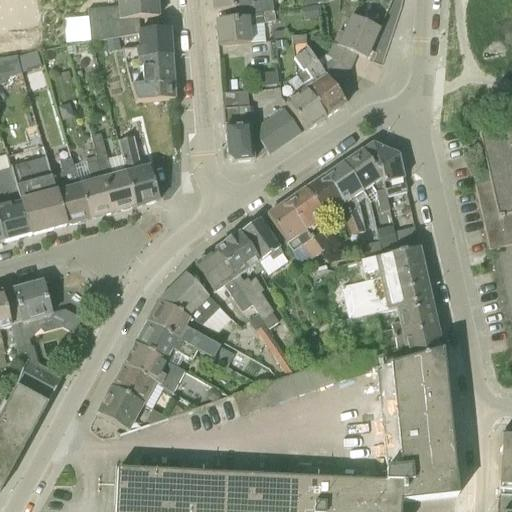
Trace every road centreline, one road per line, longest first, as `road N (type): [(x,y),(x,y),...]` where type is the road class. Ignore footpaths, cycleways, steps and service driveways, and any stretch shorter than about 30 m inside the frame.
road 1 (residential): [(13,511),(144,274),(225,206)]
road 2 (residential): [(481,408),(406,105)]
road 3 (residential): [(225,206),(205,161),(194,0)]
road 4 (residential): [(225,206),(369,117),(406,105)]
road 5 (residential): [(0,276),(67,257),(130,264)]
